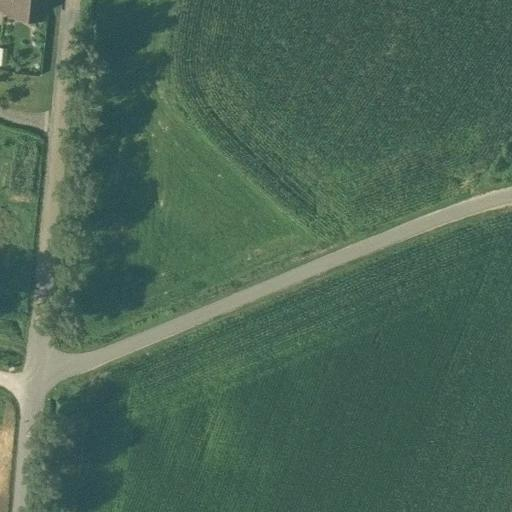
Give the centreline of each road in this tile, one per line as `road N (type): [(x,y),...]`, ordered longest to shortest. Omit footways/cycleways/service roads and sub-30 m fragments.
road 1 (unclassified): [(511,195),(421,222),(35,378)]
road 2 (unclassified): [(35,378),(74,0)]
road 3 (unclassified): [(35,378),(21,511)]
